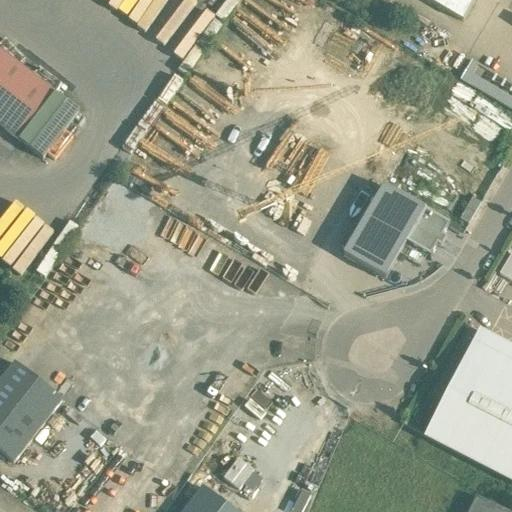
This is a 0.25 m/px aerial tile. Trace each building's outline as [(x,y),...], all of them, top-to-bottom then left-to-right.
[(101,0),(188,58),(219,12),(201,0),(101,0)] [(476,0),(422,0),(463,24),(476,0)] [(55,96),(0,53),(0,129),(18,144),(55,96)] [(345,260),(385,282),(406,245),(423,215),(383,192),(345,260)] [(423,215),(406,245),(430,259),(448,228),(423,215)] [(511,482),(511,370),(471,350),(426,439),(511,482)] [(62,405),(12,366),(0,381),(0,454),(16,466),(62,405)] [(258,476),(247,471),(248,469),(236,463),(227,480),(250,491),(258,476)] [(188,511),(222,511),(201,496),(188,511)] [(497,511),(476,501),(470,511),(497,511)]
